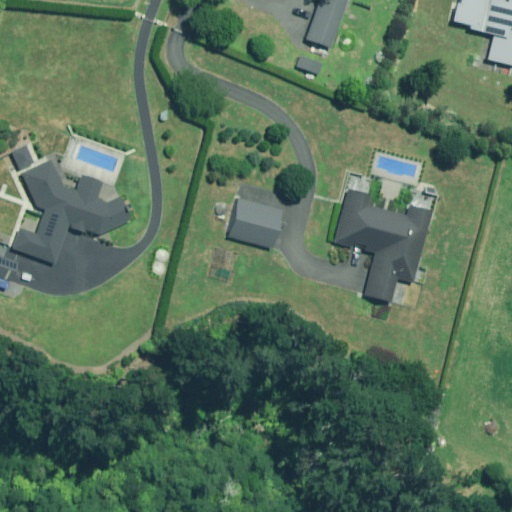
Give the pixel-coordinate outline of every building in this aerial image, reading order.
[(318,0),(304,41),(328,49),(345,0),(318,0)] [(511,0),(457,0),(456,3),(452,2),(447,21),(469,26),(467,32),(490,38),(485,62),(511,68),(511,0)] [(321,66),(299,57),(295,68),(317,76),(321,66)] [(33,169),(23,148),(9,155),(36,212),(41,216),(34,236),(18,230),(10,250),(51,265),(67,229),(80,234),(84,232),(94,237),(126,224),(116,199),(107,202),(94,198),(99,184),(80,177),(68,191),(54,176),(48,162),(33,169)] [(371,196),(344,189),(329,246),(369,256),(358,297),(390,305),(396,282),(413,286),(433,212),(405,205),(402,213),(369,205),(371,196)] [(279,211),(236,200),(226,239),(268,250),(279,211)] [(13,262),(0,257),(0,289),(3,291),(13,262)]
